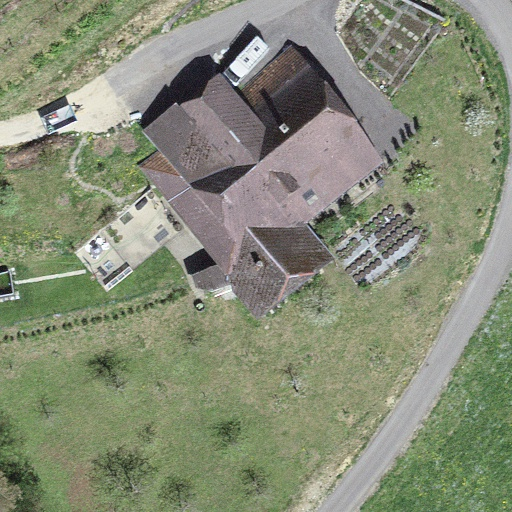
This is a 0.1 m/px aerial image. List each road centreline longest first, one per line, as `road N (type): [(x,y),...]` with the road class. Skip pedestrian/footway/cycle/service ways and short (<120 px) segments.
road 1 (track): [(511,75),(504,69),(472,81),(430,119),(391,132),(359,109),(335,62),(303,29),(263,28),(198,63)]
road 2 (track): [(351,511),(453,362),(511,248)]
